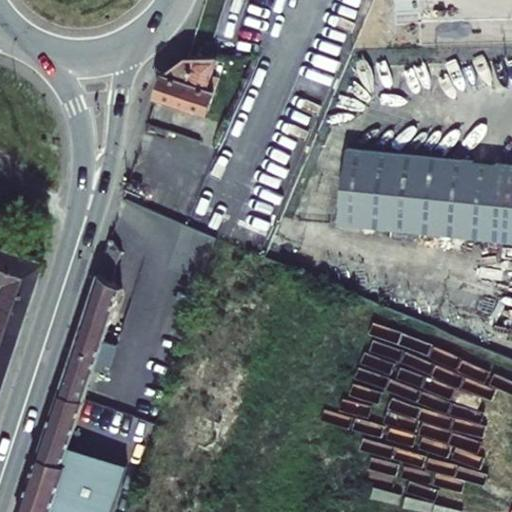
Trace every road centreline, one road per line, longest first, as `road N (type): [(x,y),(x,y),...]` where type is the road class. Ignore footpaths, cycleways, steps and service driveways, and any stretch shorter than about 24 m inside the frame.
road 1 (primary): [(71,262),(105,188),(127,69),(150,34)]
road 2 (primary): [(30,48),(62,79),(81,128),(85,173),(71,262)]
road 3 (primary): [(71,262),(0,481)]
road 4 (primary): [(30,48),(92,59),(150,34)]
